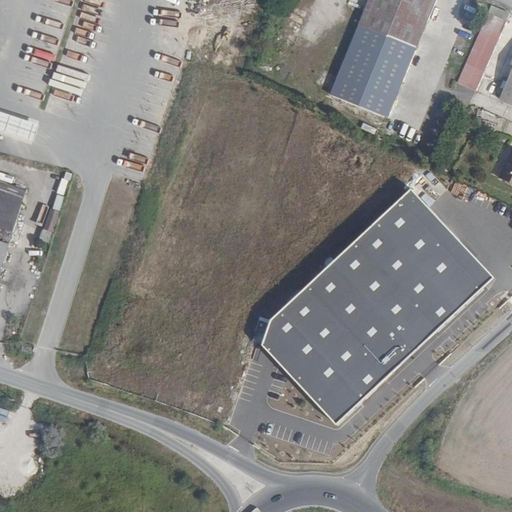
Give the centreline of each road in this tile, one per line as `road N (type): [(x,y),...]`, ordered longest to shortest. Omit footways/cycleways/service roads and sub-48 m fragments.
road 1 (unknown): [(38,387),(102,168),(139,0)]
road 2 (tertiary): [(299,488),(184,431),(52,392)]
road 3 (unclassified): [(354,499),(389,439),(511,320)]
road 4 (tertiary): [(52,392),(180,448),(238,511)]
road 5 (unknown): [(0,323),(38,199),(34,173),(0,162)]
road 6 (unknown): [(462,0),(412,131)]
